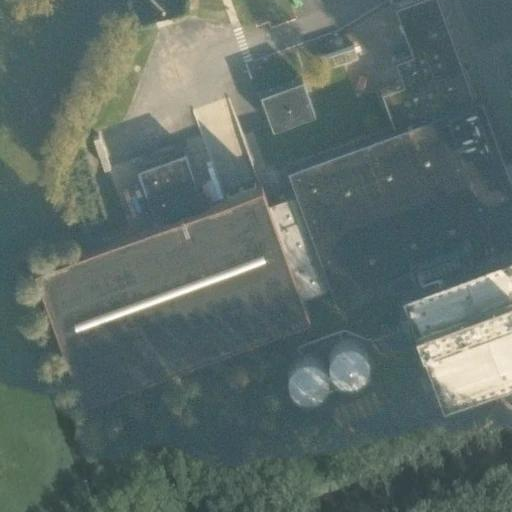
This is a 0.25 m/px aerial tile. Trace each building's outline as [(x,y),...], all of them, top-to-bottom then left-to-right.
[(92,244),(32,266),(79,396),(306,314),(299,295),(327,285),(334,304),(397,281),(438,394),(511,366),(511,205),(437,0),(406,0),(393,5),(407,41),(391,57),(400,81),(378,89),(391,127),(386,129),(323,152),(284,166),(294,191),(266,201),(259,183),(204,203),(184,147),(136,165),(156,221),(132,229),(93,243),(92,244)] [(327,68),(331,85),(345,81),(341,65),(327,68)] [(313,113),(300,78),(258,93),(271,128),(313,113)] [(413,338),(407,323),(368,338),(373,353),(413,338)] [(328,342),(329,344),(293,355),(301,380),(374,359),(365,331),(328,342)] [(510,410),(511,409),(511,374),(499,380),(510,410)] [(334,400),(339,420),(382,409),(378,390),(334,400)]
